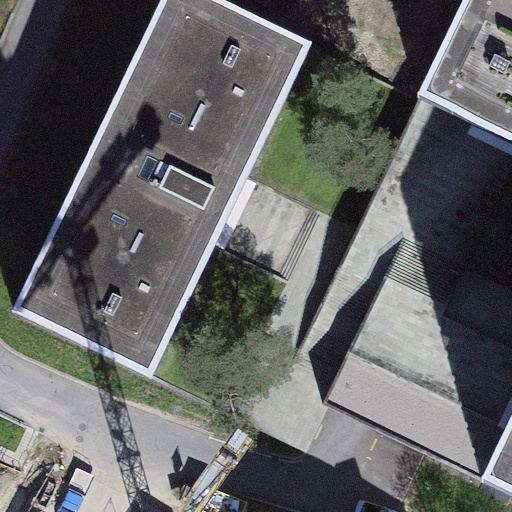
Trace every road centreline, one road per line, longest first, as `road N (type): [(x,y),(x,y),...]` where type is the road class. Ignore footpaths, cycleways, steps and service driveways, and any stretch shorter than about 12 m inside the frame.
road 1 (residential): [(0,376),(60,405),(386,511)]
road 2 (residential): [(61,0),(0,159)]
